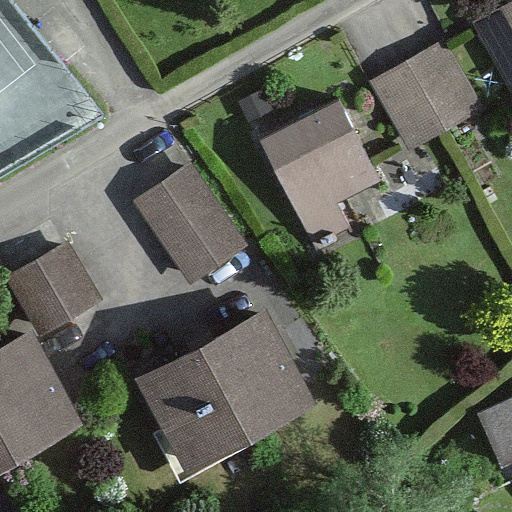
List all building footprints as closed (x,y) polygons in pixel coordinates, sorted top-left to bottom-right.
[(511,4),(473,26),(511,95),(511,4)] [(439,37),(364,83),(405,151),(480,105),(439,37)] [(336,96),(260,134),(315,241),(349,224),(340,204),(381,183),(336,96)] [(184,160),(130,198),(192,285),(247,246),(184,160)] [(62,241),(5,274),(42,340),(100,308),(62,241)] [(260,315),(134,382),(181,468),(306,401),(260,315)] [(28,331),(0,347),(0,470),(81,424),(28,331)] [(511,400),(479,416),(511,486),(511,485),(511,400)]
